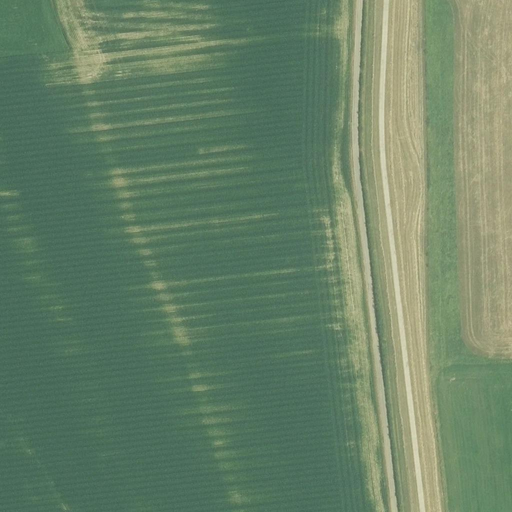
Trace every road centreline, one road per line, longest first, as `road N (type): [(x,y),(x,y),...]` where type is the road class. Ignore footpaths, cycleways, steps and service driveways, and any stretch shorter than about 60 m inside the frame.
road 1 (track): [(385,0),(382,163),(422,511)]
road 2 (unclassified): [(394,511),(354,153),(359,0)]
